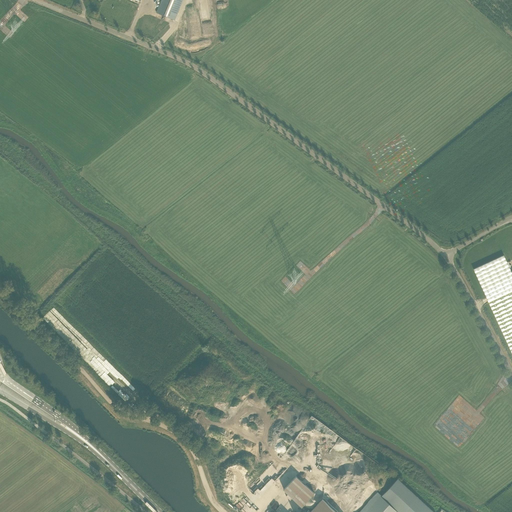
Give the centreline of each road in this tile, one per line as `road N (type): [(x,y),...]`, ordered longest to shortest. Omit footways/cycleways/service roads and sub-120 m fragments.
road 1 (unclassified): [(445,255),(207,75),(31,0)]
road 2 (track): [(222,511),(174,433),(116,403),(0,290)]
road 3 (unclassified): [(511,374),(445,255)]
